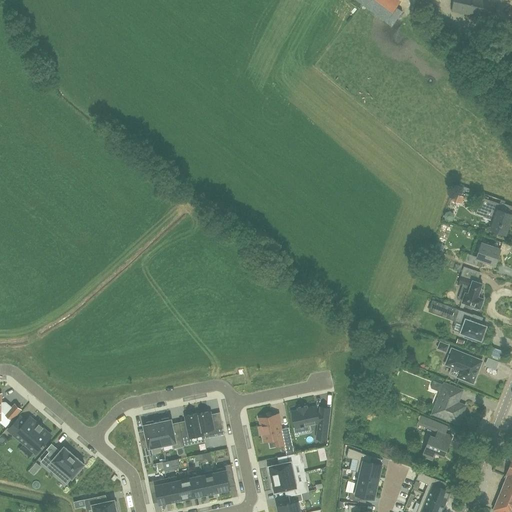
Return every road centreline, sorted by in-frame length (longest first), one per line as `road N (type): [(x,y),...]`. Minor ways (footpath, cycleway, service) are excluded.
road 1 (residential): [(92,438),(129,403),(214,385),(231,402)]
road 2 (tertiary): [(462,511),(511,387)]
road 3 (unclassified): [(511,91),(425,0)]
